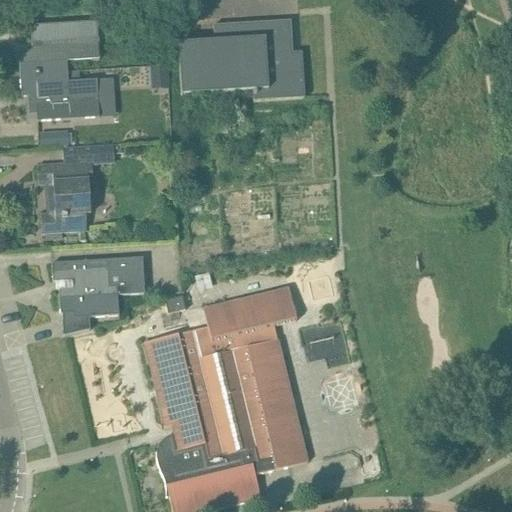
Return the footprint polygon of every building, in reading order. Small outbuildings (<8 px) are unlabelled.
[(96,26),(30,30),(31,51),(28,56),(18,57),(19,79),(66,76),(66,66),(98,64),(98,63),(104,62),(104,64),(132,62),(130,24),(102,26),(102,28),(96,28),(96,26)] [(216,47),(180,49),(183,101),(255,97),(256,106),(306,104),(304,58),(294,58),(292,25),(215,29),(216,47)] [(167,69),(149,70),(150,85),(168,84),(167,69)] [(66,76),(19,79),(20,100),(29,100),(35,101),(36,126),(98,122),(97,112),(129,110),(127,85),(96,87),(96,84),(67,86),(66,76)] [(60,153),(61,170),(112,167),(111,149),(60,153)] [(91,168),(61,170),(36,171),(37,189),(52,189),(53,220),(39,220),(40,239),(85,236),(84,219),(89,219),(87,187),(92,186),(91,168)] [(142,260),(125,261),(128,297),(144,296),(142,260)] [(125,261),(51,266),(52,283),(55,283),(56,292),(59,292),(59,301),(115,297),(128,297),(125,261)] [(170,431),(172,439),(166,441),(160,446),(157,454),(156,463),(157,470),(160,477),(164,487),(165,495),(165,503),(169,501),(170,511),(223,511),(237,509),(258,503),(253,480),(274,475),(306,467),(272,330),(295,324),(287,292),(201,313),(206,331),(142,347),(164,432),(170,431)] [(115,297),(59,301),(60,310),(60,315),(62,315),(63,337),(61,337),(62,338),(66,338),(68,337),(78,335),(90,332),(90,331),(90,324),(89,320),(117,318),(115,297)] [(182,298),(165,302),(168,315),(185,311),(182,298)]
